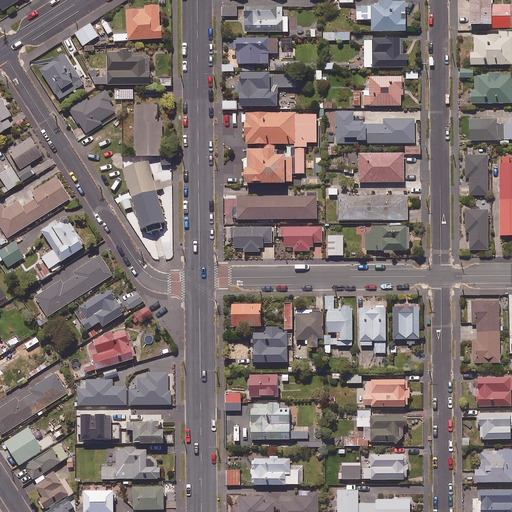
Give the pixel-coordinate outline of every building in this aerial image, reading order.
[(23,0),(0,0),(0,6),(3,12),(23,0)] [(472,1),(472,31),(511,30),(511,6),(494,7),(494,0),(472,1)] [(407,1),(381,2),(381,7),(358,8),(358,21),(373,21),(374,33),(408,32),(407,1)] [(161,8),(146,9),(147,11),(128,12),(129,35),(115,35),(115,43),(163,40),(161,8)] [(284,8),(247,8),(247,34),(289,34),(289,19),(284,19),(284,8)] [(113,30),(106,19),(102,22),(108,33),(113,30)] [(100,37),(91,24),(76,34),(84,47),(100,37)] [(511,32),(498,32),(498,37),(473,37),(473,66),(511,66),(511,32)] [(351,33),(327,34),(327,42),(351,41),(351,33)] [(78,50),(72,38),(65,42),(72,53),(78,50)] [(279,40),(236,40),(236,50),(238,50),(239,66),(270,66),(270,55),(279,55),(279,40)] [(404,57),(404,40),(365,40),(366,69),(410,69),(410,57),(404,57)] [(133,59),(133,54),(109,55),(110,87),(152,86),(151,59),(133,59)] [(85,85),(66,55),(41,71),(60,101),(85,85)] [(475,70),(460,70),(460,78),(474,79),(475,70)] [(419,80),(419,72),(407,72),(407,80),(419,80)] [(511,76),(476,78),(477,93),(474,93),(474,106),(511,104),(511,76)] [(273,77),(241,77),(242,110),(281,110),(281,97),(274,97),(273,77)] [(298,77),(282,77),(282,89),(298,89),(298,77)] [(404,77),(372,78),(372,92),(365,92),(365,107),(405,107),(404,77)] [(173,78),(159,78),(159,87),(173,87),(173,78)] [(134,90),(115,91),(116,101),(134,100),(134,90)] [(113,102),(106,91),(73,113),(87,135),(103,125),(102,123),(117,113),(111,103),(113,102)] [(13,117),(0,96),(0,136),(13,128),(8,120),(13,117)] [(238,102),(223,103),(224,111),(238,110),(238,102)] [(158,107),(136,107),(136,158),(164,158),(164,123),(158,123),(158,107)] [(355,113),(337,113),(337,144),(416,145),(416,120),(384,120),(384,126),(355,126),(355,113)] [(279,159),(279,152),(276,152),(276,146),(287,146),(287,157),(296,157),(296,176),(306,176),(306,149),(308,149),(308,145),(319,145),(318,114),(243,115),(243,125),(247,125),(248,146),(265,146),(265,152),(249,153),(249,161),(244,161),(244,171),(248,171),(248,188),(288,187),(288,159),(279,159)] [(511,125),(499,126),(498,120),(472,121),(472,142),(501,141),(501,145),(510,145),(509,141),(511,141),(511,125)] [(9,154),(21,172),(30,166),(43,157),(31,139),(9,154)] [(422,147),(407,147),(407,156),(422,156),(422,147)] [(406,155),(361,155),(361,184),(406,184),(406,155)] [(489,156),(467,157),(467,179),(471,178),(471,196),(490,196),(489,156)] [(504,165),(501,166),(501,238),(511,237),(511,165),(511,166),(511,159),(504,159),(504,165)] [(149,162),(124,170),(141,229),(146,228),(148,233),(164,229),(162,222),(167,221),(158,190),(164,188),(161,180),(155,181),(149,162)] [(21,172),(17,175),(22,183),(36,174),(30,166),(21,172)] [(17,175),(12,168),(0,176),(0,177),(6,186),(3,189),(6,194),(22,183),(17,175)] [(71,200),(58,178),(33,194),(37,200),(24,208),(20,202),(5,211),(2,206),(0,207),(0,225),(9,239),(71,200)] [(409,197),(340,198),(340,222),(410,222),(409,197)] [(318,198),(238,199),(239,209),(233,209),(233,221),(319,220),(318,198)] [(130,199),(124,201),(127,210),(133,208),(130,199)] [(489,212),(467,212),(467,233),(471,233),(471,251),(490,250),(489,212)] [(55,230),(53,227),(43,234),(55,252),(43,260),(53,275),(60,270),(58,267),(87,248),(69,221),(55,230)] [(323,227),(282,228),(282,238),(285,238),(285,248),(295,248),(295,253),(310,252),(310,248),(315,248),(315,244),(323,244),(323,227)] [(273,228),(236,229),(236,248),(246,248),(246,253),(260,253),(260,249),(265,248),(264,244),(274,244),(273,228)] [(411,228),(373,229),(373,235),(368,235),(368,253),(412,252),(411,228)] [(345,257),(344,236),(328,237),(329,257),(345,257)] [(0,255),(9,269),(25,258),(15,242),(0,252),(0,255)] [(114,276),(101,257),(75,274),(77,278),(65,286),(62,282),(37,298),(49,318),(114,276)] [(42,283),(52,276),(47,269),(37,277),(42,283)] [(126,315),(111,291),(76,313),(88,333),(102,324),(105,329),(126,315)] [(144,303),(139,295),(124,304),(130,312),(144,303)] [(500,302),(473,303),(473,325),(479,325),(479,341),(473,342),(474,364),(501,364),(500,302)] [(264,306),(234,307),(235,329),(264,328),(264,306)] [(421,307),(395,308),(395,342),(422,341),(421,307)] [(153,315),(147,308),(133,318),(139,326),(153,315)] [(388,343),(387,309),(361,309),(362,347),(374,347),(374,343),(388,343)] [(330,346),(339,346),(339,348),(355,347),(354,310),(329,311),(330,335),(330,346)] [(314,312),(297,312),(298,341),(309,341),(309,349),(321,349),(320,341),(325,341),(324,315),(314,315),(314,312)] [(281,329),(267,330),(267,334),(255,335),(255,365),(290,364),(289,347),(293,347),(293,334),(281,335),(281,329)] [(136,361),(127,332),(96,342),(97,348),(91,349),(98,373),(136,361)] [(0,366),(20,355),(16,348),(0,357),(0,366)] [(44,362),(36,368),(37,369),(24,377),(27,381),(48,367),(44,362)] [(97,372),(95,365),(85,368),(88,375),(97,372)] [(0,375),(0,377),(7,390),(19,382),(11,369),(0,375)] [(104,380),(109,379),(109,380),(120,378),(119,373),(118,370),(103,374),(104,380)] [(37,414),(39,418),(48,412),(46,409),(69,394),(56,374),(30,391),(33,395),(20,404),(17,399),(0,410),(0,429),(4,436),(37,414)] [(169,374),(149,374),(149,379),(139,379),(139,391),(131,392),(131,406),(173,406),(172,392),(169,392),(169,374)] [(291,375),(282,375),(282,383),(291,383),(291,375)] [(511,375),(477,376),(477,404),(511,404),(511,390),(511,389),(511,375)] [(363,376),(348,376),(348,385),(363,384),(363,376)] [(252,400),(280,399),(280,377),(252,377),(252,400)] [(114,388),(114,381),(88,381),(88,391),(79,391),(79,407),(128,407),(128,388),(114,388)] [(374,407),(374,409),(408,409),(408,400),(411,400),(411,393),(408,393),(408,381),(368,381),(368,396),(365,396),(365,407),(374,407)] [(242,394),(227,395),(228,405),(242,404),(242,394)] [(328,400),(315,400),(315,412),(328,412),(328,400)] [(293,433),(293,410),(280,410),(280,405),(255,406),(255,420),(238,420),(239,434),(253,434),(253,442),(293,441),(293,433)] [(372,419),(372,411),(358,412),(359,429),(373,428),(373,444),(404,444),(404,430),(408,429),(408,418),(372,419)] [(511,411),(478,412),(479,423),(481,423),(482,438),(511,437),(511,427),(511,411)] [(162,423),(129,423),(129,430),(136,431),(136,443),(166,444),(166,430),(162,430),(162,423)] [(43,450),(29,427),(5,442),(20,465),(43,450)] [(293,433),(293,441),(310,441),(310,433),(293,433)] [(55,445),(50,437),(41,442),(46,450),(55,445)] [(346,439),(346,448),(370,448),(370,439),(346,439)] [(68,457),(60,444),(25,467),(34,480),(68,457)] [(476,480),(511,480),(511,446),(499,447),(499,449),(481,449),(481,467),(476,467),(476,480)] [(123,481),(123,486),(130,486),(130,481),(163,480),(162,469),(159,469),(159,463),(153,457),(149,457),(148,451),(137,451),(137,449),(126,449),(126,451),(117,452),(118,469),(103,469),(103,482),(123,481)] [(327,457),(322,451),(315,456),(320,462),(327,457)] [(408,477),(407,452),(371,453),(371,466),(363,466),(364,477),(408,477)] [(251,459),(251,481),(255,481),(255,483),(303,482),(303,464),(291,464),(290,456),(278,456),(278,453),(270,453),(270,456),(255,456),(255,459),(251,459)] [(338,471),(338,480),(361,479),(361,461),(341,462),(341,471),(338,471)] [(239,469),(227,469),(227,484),(240,484),(239,469)] [(38,501),(45,511),(46,511),(68,497),(69,499),(75,495),(65,480),(61,483),(56,474),(47,480),(45,476),(34,483),(44,498),(38,501)] [(166,487),(136,487),(136,510),(166,509),(166,487)] [(478,498),(473,498),(474,511),(464,511),(463,511),(511,511),(511,487),(478,488),(478,498)] [(318,511),(318,494),(308,494),(308,488),(300,488),(300,495),(296,495),(296,500),(280,501),(280,511),(318,511)] [(358,511),(359,502),(359,488),(338,488),(337,511),(358,511)] [(116,511),(115,494),(85,495),(86,511),(116,511)] [(263,494),(240,495),(240,506),(233,506),(232,511),(274,511),(274,501),(263,501),(263,494)] [(359,502),(358,511),(410,511),(411,497),(376,498),(376,502),(359,502)] [(69,511),(75,509),(71,503),(56,511),(69,511)]
